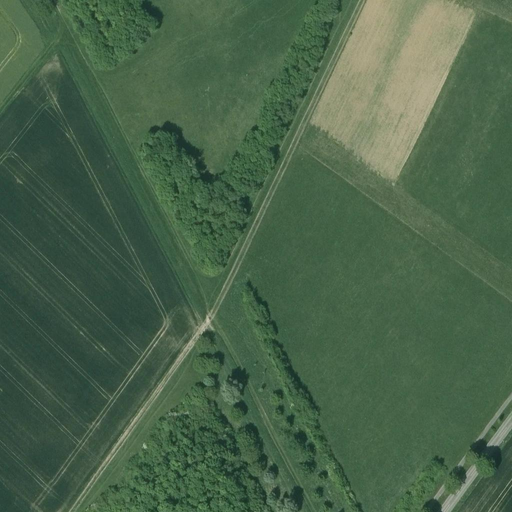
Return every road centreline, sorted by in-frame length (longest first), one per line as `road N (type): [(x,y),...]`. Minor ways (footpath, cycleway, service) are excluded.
road 1 (track): [(72,511),(210,321),(364,0)]
road 2 (track): [(42,0),(308,511)]
